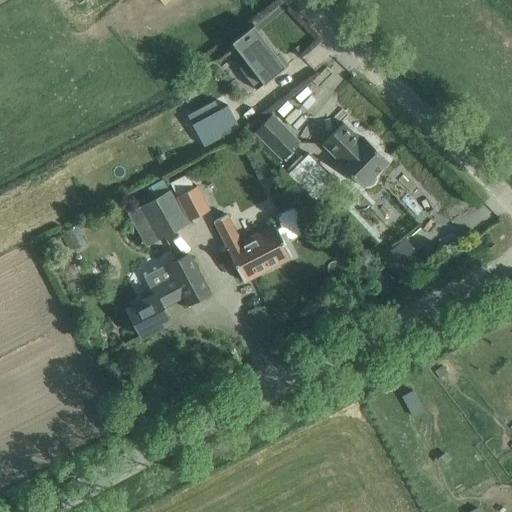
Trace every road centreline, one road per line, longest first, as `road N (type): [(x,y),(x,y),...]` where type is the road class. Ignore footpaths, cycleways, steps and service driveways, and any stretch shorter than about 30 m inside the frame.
road 1 (unclassified): [(28,511),(511,265)]
road 2 (unclassified): [(511,203),(307,0)]
